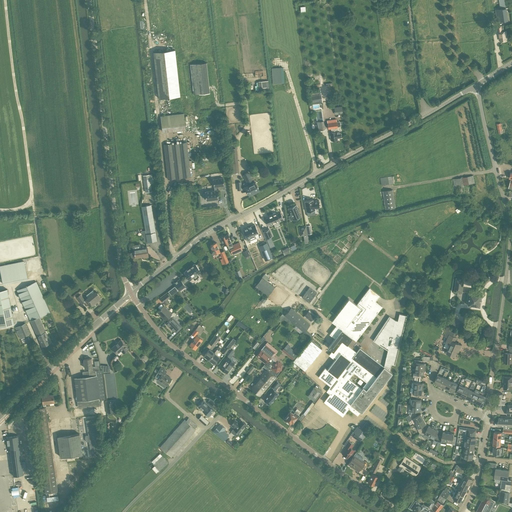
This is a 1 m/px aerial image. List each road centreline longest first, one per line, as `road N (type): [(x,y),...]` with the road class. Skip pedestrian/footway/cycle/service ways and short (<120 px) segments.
road 1 (tertiary): [(131,293),(205,234),(476,85)]
road 2 (residential): [(476,85),(510,230),(487,419)]
road 3 (unclassified): [(119,257),(89,0)]
road 4 (track): [(0,209),(18,208),(31,195),(5,0)]
road 5 (residential): [(400,511),(237,394)]
road 6 (tertiary): [(0,415),(131,293)]
road 7 (unclassified): [(123,511),(237,394)]
road 8 (residential): [(237,394),(165,341),(131,293)]
